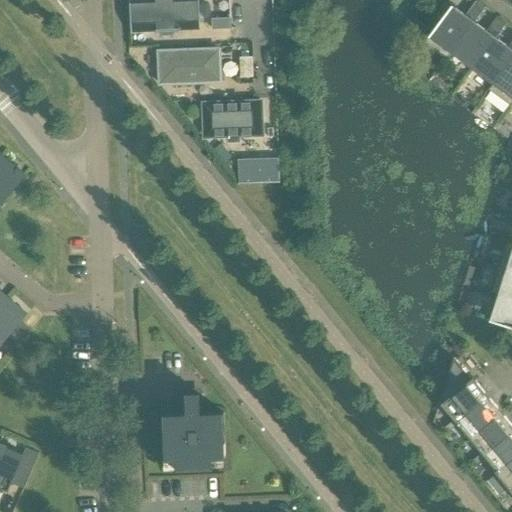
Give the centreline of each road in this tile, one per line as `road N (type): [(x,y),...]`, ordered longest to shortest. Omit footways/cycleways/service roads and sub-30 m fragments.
road 1 (residential): [(104,226),(97,0)]
road 2 (residential): [(115,506),(108,303)]
road 3 (residential): [(115,506),(292,500)]
road 4 (unclassified): [(0,94),(104,226)]
road 5 (residential): [(0,266),(39,301),(108,303)]
